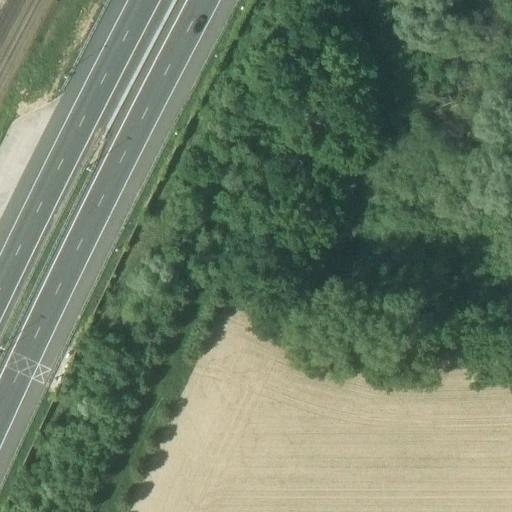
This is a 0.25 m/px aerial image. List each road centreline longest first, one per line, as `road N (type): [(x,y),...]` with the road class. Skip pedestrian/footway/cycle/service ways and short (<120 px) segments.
road 1 (motorway): [(0,419),(94,215),(207,0)]
road 2 (motorway): [(150,0),(0,300)]
